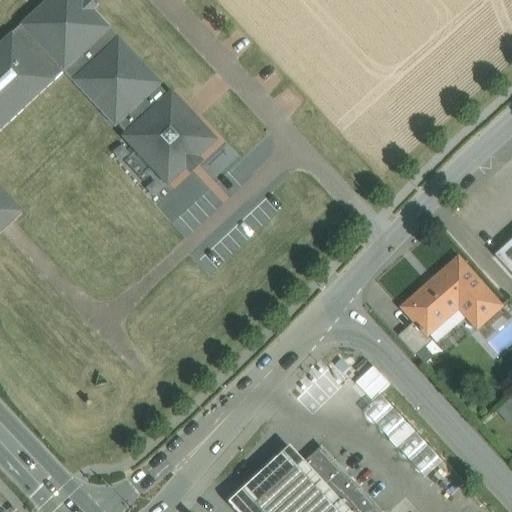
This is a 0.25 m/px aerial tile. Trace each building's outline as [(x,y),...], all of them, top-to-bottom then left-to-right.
[(118,40),(110,31),(110,30),(81,0),(49,0),(20,27),(20,28),(12,36),(11,36),(0,46),(0,236),(22,216),(0,192),(0,133),(55,82),(64,74),(72,83),(115,129),(118,126),(127,136),(127,137),(133,144),(131,146),(140,156),(142,154),(154,167),(152,169),(161,178),(163,176),(168,181),(180,170),(182,172),(199,156),(197,153),(209,142),(205,137),(207,135),(198,126),(196,128),(184,115),(186,112),(177,103),(175,105),(168,98),(158,88),(161,86),(118,39),(118,40)] [(511,239),(507,234),(499,240),(505,247),(494,257),(511,276),(511,239)] [(457,260),(402,309),(413,322),(427,337),(460,307),(477,327),(476,328),(476,329),(500,308),(457,260)] [(413,322),(397,338),(414,357),(431,341),(427,337),(413,322)] [(358,367),(381,394),(393,385),(369,358),(358,367)] [(379,397),(363,412),(376,426),(392,411),(379,397)] [(392,411),(376,426),(389,440),(406,425),(392,411)] [(407,425),(389,442),(396,449),(414,433),(407,425)] [(427,448),(413,434),(397,449),(410,463),(427,448)] [(427,448),(410,463),(424,478),(440,463),(427,448)] [(378,511),(321,449),(300,468),(339,511),(378,511)] [(339,511),(300,468),(285,452),(228,504),(235,511),(339,511)]
